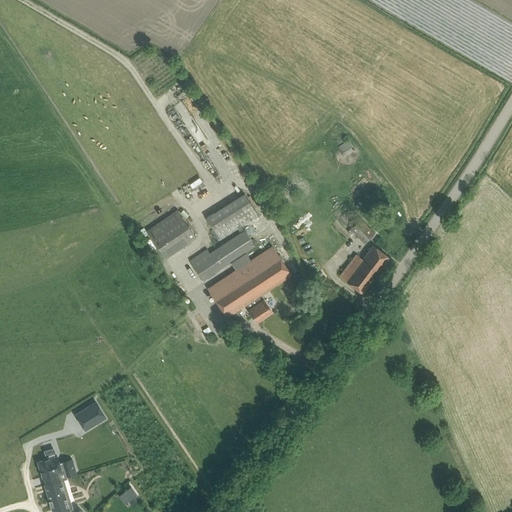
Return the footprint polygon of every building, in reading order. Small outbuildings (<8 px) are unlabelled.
[(339,147),(344,156),(355,150),(349,141),(339,147)] [(206,217),(220,240),(259,216),(245,192),(206,217)] [(177,210),(147,230),(163,254),(193,234),(177,210)] [(350,228),(365,243),(374,233),(360,219),(350,228)] [(292,275),(278,254),(272,245),(250,260),(245,252),(255,246),(245,230),(209,253),(207,249),(190,260),(203,280),(230,262),(235,270),(208,288),(221,308),(227,317),(246,304),(257,321),(272,312),(264,300),(262,301),(259,296),(292,275)] [(347,280),(354,286),(362,292),(389,257),(373,245),(362,259),(356,255),(340,275),(347,280)] [(218,322),(199,335),(208,349),(228,336),(218,322)] [(96,402),(76,414),(85,430),(106,417),(96,402)] [(54,448),(45,451),(47,458),(38,461),(43,478),(44,477),(43,476),(50,474),(52,482),(46,484),(45,483),(45,485),(67,478),(67,476),(76,473),(72,459),(59,463),(57,455),(56,456),(54,448)] [(113,475),(117,472),(113,467),(90,486),(101,499),(121,484),(113,475)] [(67,478),(45,485),(50,500),(49,500),(49,501),(50,500),(51,505),(50,505),(50,506),(51,505),(53,511),(55,511),(60,511),(70,511),(60,481),(68,479),(67,478)] [(131,486),(125,491),(131,499),(137,495),(131,486)]
